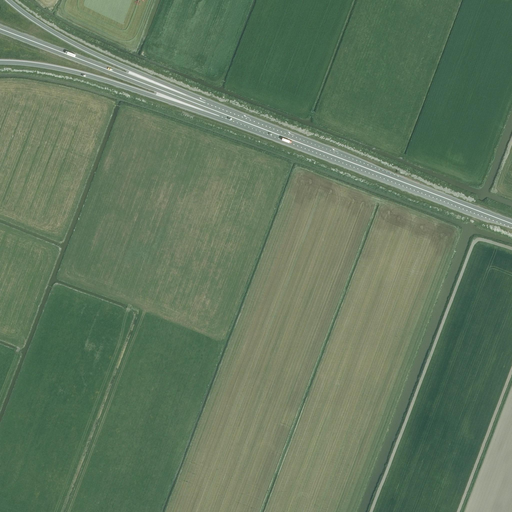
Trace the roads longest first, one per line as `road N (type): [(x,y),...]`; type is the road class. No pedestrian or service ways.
road 1 (trunk): [(240,120),(511,223)]
road 2 (trunk): [(240,120),(85,49),(8,0)]
road 3 (trunk): [(240,120),(0,28)]
road 4 (trunk): [(0,62),(68,70),(240,120)]
